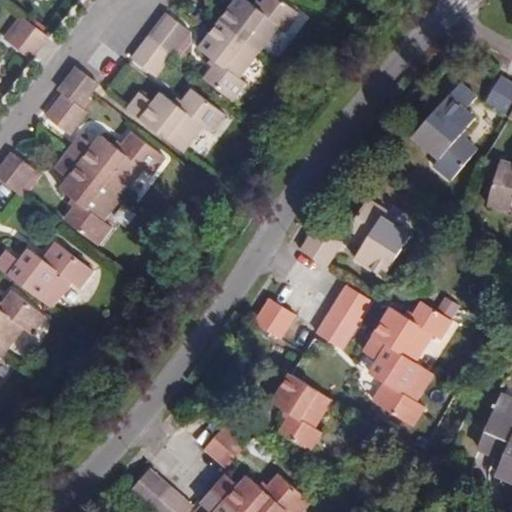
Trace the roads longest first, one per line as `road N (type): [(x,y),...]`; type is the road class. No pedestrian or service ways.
road 1 (residential): [(50,511),(121,435),(367,96),(455,0)]
road 2 (residential): [(0,136),(110,0)]
